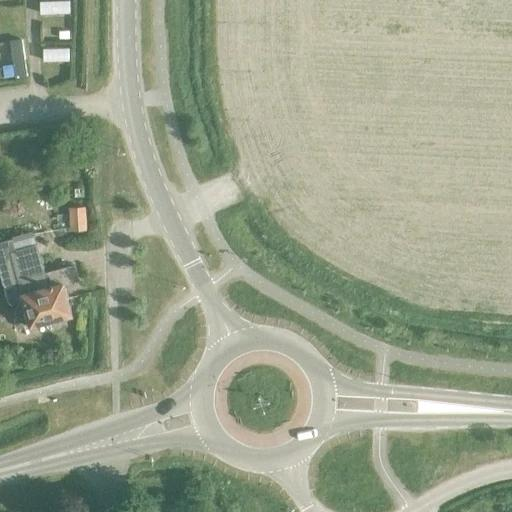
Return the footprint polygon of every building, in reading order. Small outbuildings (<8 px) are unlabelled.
[(69,152),(69,138),(59,138),(59,152),(69,152)] [(83,188),(75,188),(75,196),(83,196),(83,188)] [(71,229),(85,229),(85,209),(71,210),(71,229)] [(62,286),(77,281),(73,268),(44,277),(35,247),(15,253),(11,239),(0,242),(0,273),(10,305),(24,301),(25,305),(18,307),(16,312),(18,320),(24,324),(30,322),(31,326),(71,314),(62,286)] [(11,355),(9,364),(21,367),(23,358),(11,355)]
